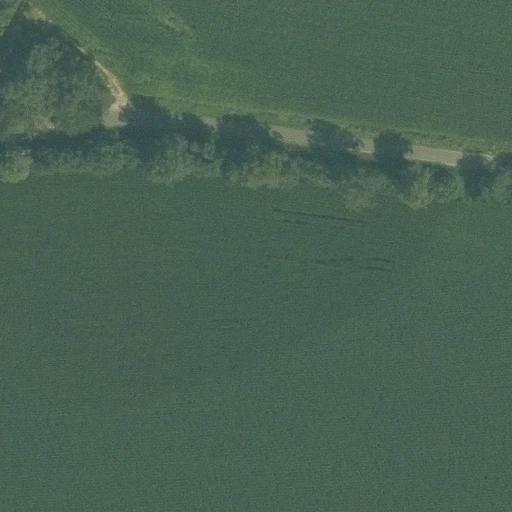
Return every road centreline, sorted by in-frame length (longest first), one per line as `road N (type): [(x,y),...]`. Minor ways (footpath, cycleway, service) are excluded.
road 1 (unclassified): [(0,125),(115,118),(222,125),(511,163)]
road 2 (track): [(115,118),(100,72),(23,0)]
